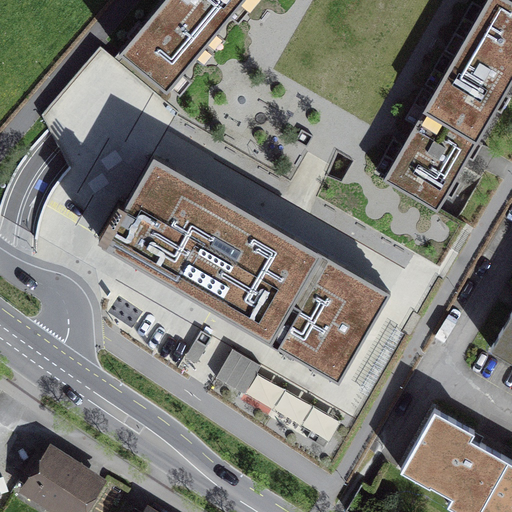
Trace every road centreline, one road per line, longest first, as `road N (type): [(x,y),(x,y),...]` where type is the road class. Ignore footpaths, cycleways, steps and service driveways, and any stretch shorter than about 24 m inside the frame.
road 1 (secondary): [(48,360),(277,511)]
road 2 (residential): [(511,244),(436,372)]
road 3 (residential): [(48,360),(64,335),(67,305),(60,292),(0,260)]
